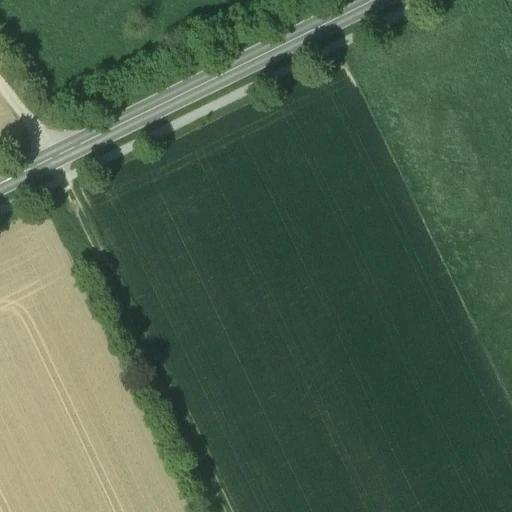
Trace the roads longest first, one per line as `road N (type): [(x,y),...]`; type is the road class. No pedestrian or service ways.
road 1 (tertiary): [(0,184),(372,0)]
road 2 (track): [(223,511),(55,157)]
